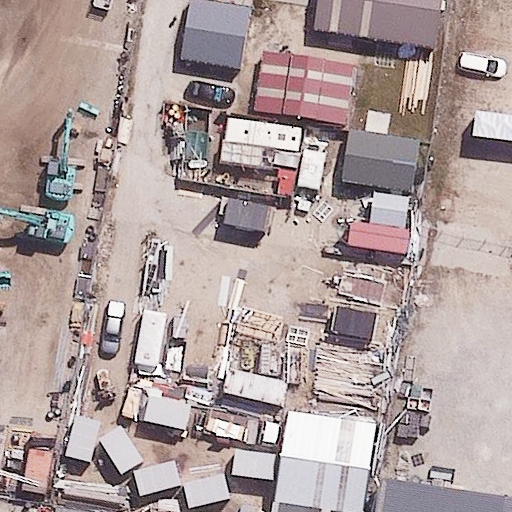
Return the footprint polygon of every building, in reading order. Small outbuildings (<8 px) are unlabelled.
[(249,0),(192,0),(192,61),(248,62),(249,0)] [(315,0),(310,23),(433,55),(446,0),(315,0)] [(354,58),(264,47),(255,120),(345,131),(354,58)] [(414,196),(421,141),(356,133),(349,187),(414,196)] [(408,236),(366,232),(362,270),(404,274),(408,236)] [(511,511),(511,486),(351,461),(342,511),(511,511)]
